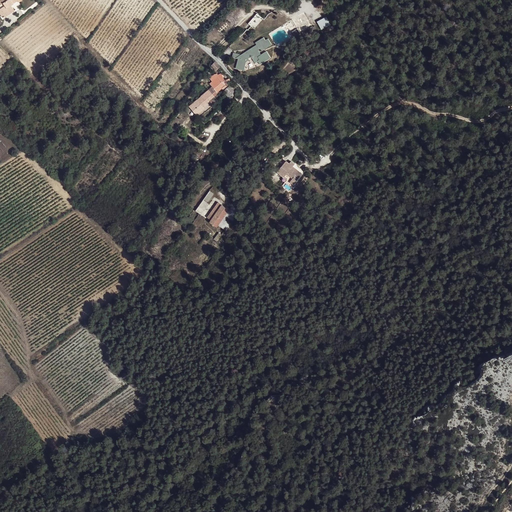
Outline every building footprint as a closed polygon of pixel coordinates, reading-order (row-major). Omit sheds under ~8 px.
[(11,0),(0,0),(0,5),(1,5),(3,8),(0,9),(0,13),(2,16),(4,15),(9,12),(10,14),(15,11),(11,5),(14,4),(11,0)] [(294,37),(300,34),(297,28),(291,32),(294,37)] [(260,65),(271,58),(267,52),(260,56),(257,51),(258,48),(262,46),(264,49),(268,47),(267,45),(270,43),(268,39),(265,41),(264,38),(256,43),(257,46),(253,48),(254,50),(250,50),(248,51),(247,52),(246,53),(247,54),(244,56),(233,53),(232,57),(239,59),(236,69),(244,71),(246,63),(243,62),(252,57),(255,63),(258,61),(260,65)] [(212,87),(216,91),(224,84),(222,82),(225,81),(221,73),(218,75),(217,73),(214,74),(210,78),(212,81),(209,83),(212,87)] [(216,91),(216,92),(225,86),(224,84),(216,91)] [(232,95),(236,91),(234,88),(233,89),(230,86),(227,88),(232,95)] [(210,92),(208,90),(197,100),(198,101),(210,92)] [(213,95),(210,92),(198,101),(197,100),(189,106),(194,113),(198,110),(200,112),(205,109),(203,107),(210,101),(214,106),(218,102),(214,97),(213,95)] [(287,174),(293,179),(296,182),(303,175),(299,172),(298,173),(292,168),(293,167),(286,161),(277,172),(284,177),(287,174)] [(202,215),(210,205),(203,200),(195,211),(202,215)] [(217,205),(207,217),(212,221),(218,225),(220,222),(230,209),(226,207),(224,209),(217,205)]
